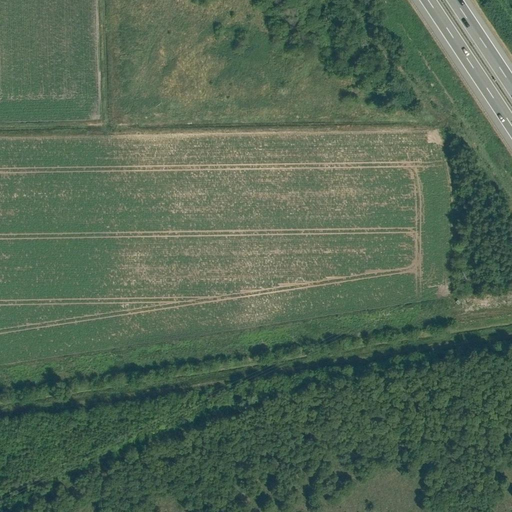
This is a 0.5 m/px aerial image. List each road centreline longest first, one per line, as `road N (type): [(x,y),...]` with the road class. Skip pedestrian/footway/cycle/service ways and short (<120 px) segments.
road 1 (track): [(0,410),(511,328)]
road 2 (motorway): [(427,0),(511,127)]
